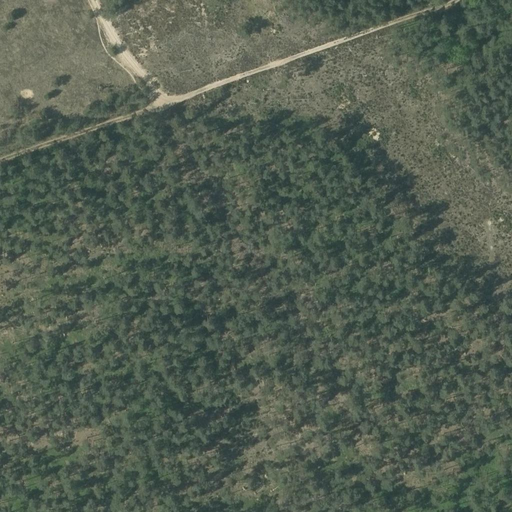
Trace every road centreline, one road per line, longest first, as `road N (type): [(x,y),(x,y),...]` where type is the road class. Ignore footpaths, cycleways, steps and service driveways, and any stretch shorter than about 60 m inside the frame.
road 1 (track): [(159,103),(457,0)]
road 2 (track): [(90,0),(159,103),(0,158)]
